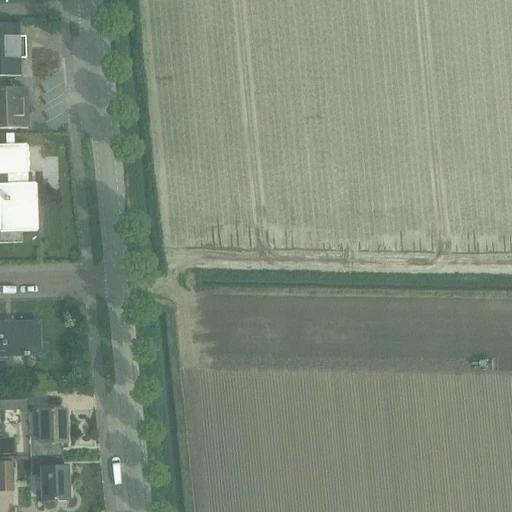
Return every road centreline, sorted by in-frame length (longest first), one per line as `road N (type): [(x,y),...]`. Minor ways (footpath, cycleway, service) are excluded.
road 1 (tertiary): [(117,283),(88,11)]
road 2 (tertiary): [(137,511),(117,283)]
